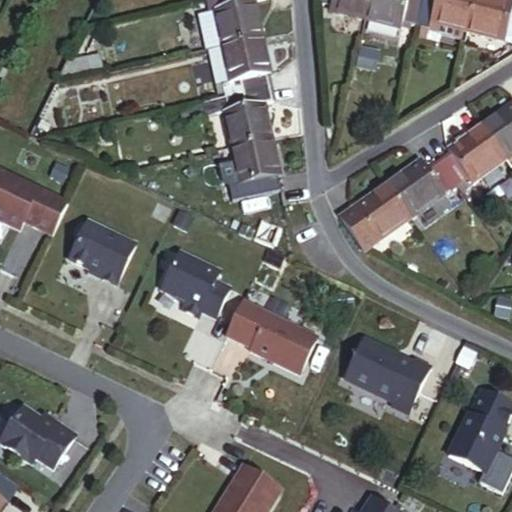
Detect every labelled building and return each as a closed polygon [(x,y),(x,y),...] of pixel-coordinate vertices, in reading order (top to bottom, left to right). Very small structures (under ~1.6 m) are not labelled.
[(263,42),(255,4),(268,1),(268,0),(221,0),(224,13),(208,17),(215,52),(217,52),(263,42)] [(365,22),(370,0),(317,0),(316,6),(330,9),(329,14),(365,22)] [(416,31),(423,4),(408,0),(370,0),(365,22),(401,31),(402,27),(416,31)] [(468,34),(476,0),(423,0),(423,4),(416,31),(439,36),(452,39),(454,31),(463,33),(468,34)] [(511,4),(496,0),(476,0),(468,34),(511,45),(511,4)] [(437,45),(439,36),(416,31),(414,39),(437,45)] [(461,41),(463,33),(454,31),(452,39),(461,41)] [(270,74),(263,42),(217,52),(224,87),(240,84),(243,97),(271,91),(268,77),(270,74)] [(371,74),(375,56),(359,53),(355,70),(371,74)] [(102,69),(99,55),(86,58),(89,72),(102,69)] [(89,72),(86,58),(66,62),(58,79),(89,72)] [(272,142),(264,107),(273,104),(271,91),(243,97),(244,100),(180,113),(182,126),(225,116),(232,152),(272,142)] [(508,159),(511,156),(511,107),(486,126),(508,159)] [(508,159),(486,126),(448,153),(450,156),(439,163),(456,187),(470,177),(475,182),(508,159)] [(279,176),(272,142),(232,152),(239,187),(249,185),(252,199),(280,193),(278,179),(279,176)] [(411,220),(456,187),(439,163),(428,172),(421,163),(388,187),(411,220)] [(62,205),(0,174),(0,224),(14,231),(20,219),(28,222),(26,226),(47,236),(62,205)] [(365,254),(411,220),(388,187),(354,211),(353,210),(341,220),(365,254)] [(111,286),(130,246),(82,224),(65,261),(96,276),(95,278),(111,286)] [(210,285),(214,275),(174,255),(156,291),(180,303),(176,311),(193,319),(195,314),(210,320),(224,291),(210,285)] [(313,339),(238,303),(222,338),(247,350),(246,353),(295,377),(313,339)] [(408,412),(429,369),(413,362),(411,366),(362,343),(344,382),(392,405),(408,412)] [(496,447),(499,441),(501,442),(504,434),(502,433),(511,413),(511,407),(481,393),(467,416),(469,418),(447,459),(484,476),(496,451),(496,447)] [(408,412),(392,405),(390,410),(406,417),(408,412)] [(53,473),(75,439),(56,427),(53,432),(41,424),(21,411),(0,443),(0,447),(31,469),(36,462),(53,473)] [(56,427),(44,419),(41,424),(53,432),(56,427)] [(264,511),(277,493),(239,470),(213,511),(264,511)]
